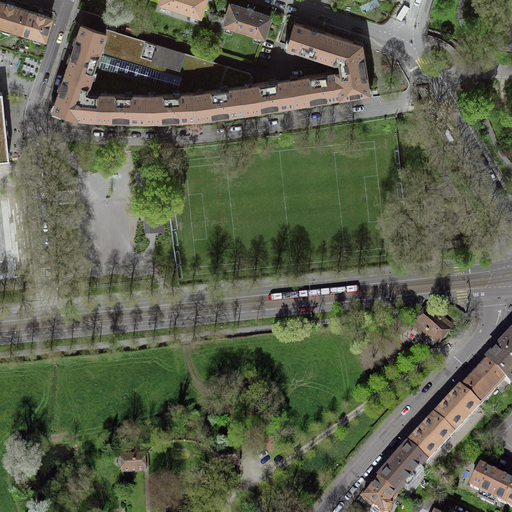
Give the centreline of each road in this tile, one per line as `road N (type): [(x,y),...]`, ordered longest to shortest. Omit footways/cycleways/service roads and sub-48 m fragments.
road 1 (primary): [(503,276),(51,323)]
road 2 (residential): [(32,133),(177,140),(438,97)]
road 3 (residential): [(326,511),(488,329),(503,276)]
road 4 (residential): [(32,133),(51,323)]
road 5 (residential): [(438,97),(511,232)]
road 6 (residential): [(278,0),(408,37)]
road 7 (residential): [(64,9),(32,133)]
